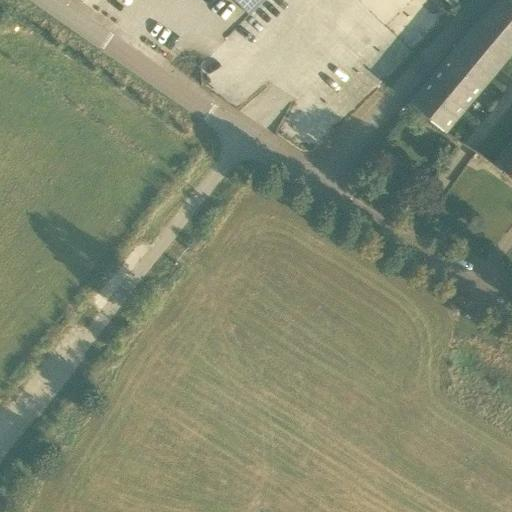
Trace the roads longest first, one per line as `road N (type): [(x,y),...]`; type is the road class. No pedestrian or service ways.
road 1 (track): [(0,459),(246,139)]
road 2 (unclassified): [(322,187),(46,0)]
road 3 (unclassified): [(322,187),(485,0)]
road 4 (unclassified): [(511,311),(322,187)]
